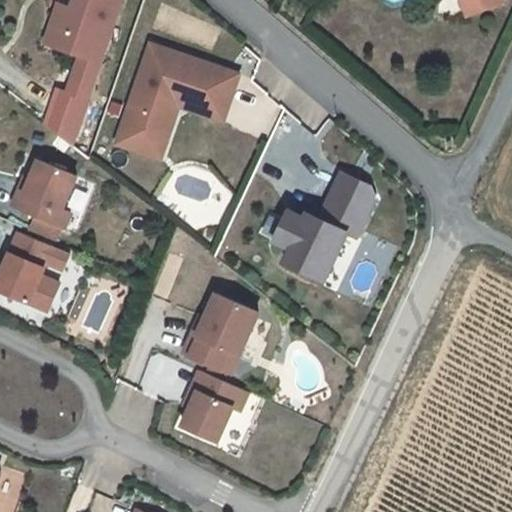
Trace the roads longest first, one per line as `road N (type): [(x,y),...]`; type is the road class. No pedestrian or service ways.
road 1 (residential): [(453,215),(316,511)]
road 2 (residential): [(221,0),(453,215)]
road 3 (residential): [(105,436),(106,404),(96,383),(62,356),(0,331)]
road 4 (residential): [(250,511),(105,436)]
road 5 (residential): [(511,90),(453,215)]
